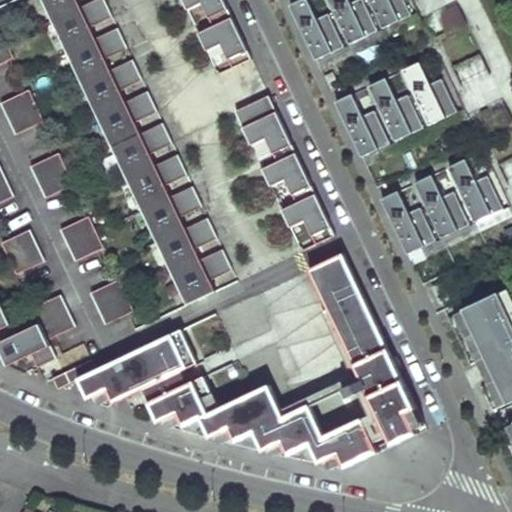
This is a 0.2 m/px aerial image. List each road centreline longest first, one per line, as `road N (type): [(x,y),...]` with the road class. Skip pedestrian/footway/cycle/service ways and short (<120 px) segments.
road 1 (residential): [(255,0),(458,430),(474,511)]
road 2 (residential): [(0,404),(219,485),(349,511)]
